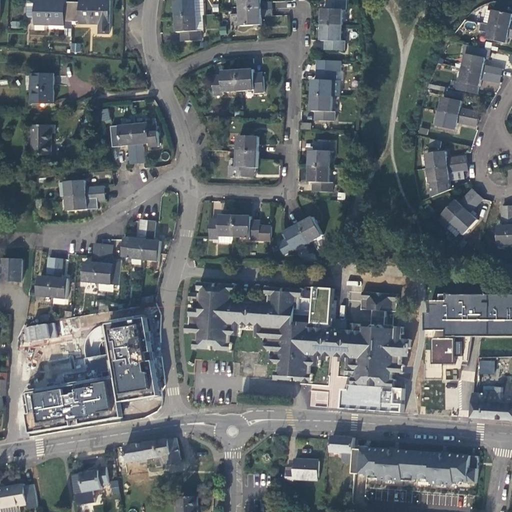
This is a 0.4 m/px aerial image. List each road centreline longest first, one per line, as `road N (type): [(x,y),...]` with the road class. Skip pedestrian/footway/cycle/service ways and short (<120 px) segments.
road 1 (residential): [(505,434),(296,420),(257,421),(233,433)]
road 2 (residential): [(295,54),(286,192),(188,190)]
road 3 (residential): [(176,423),(163,315),(188,190)]
road 4 (residential): [(10,449),(16,293),(0,291)]
road 5 (residential): [(176,423),(10,449)]
road 6 (residential): [(161,77),(220,51),(282,46),(295,54)]
